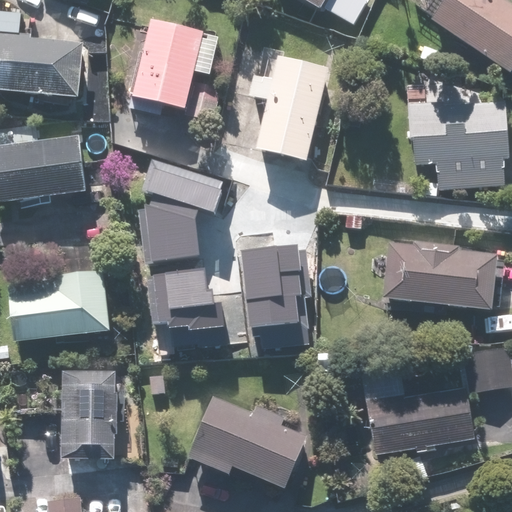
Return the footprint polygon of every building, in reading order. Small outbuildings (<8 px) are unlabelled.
[(285,0),(318,19),(328,0),(285,0)] [(511,10),(497,0),(445,0),(429,24),(511,83),(511,10)] [(182,119),(201,40),(148,27),(128,106),(182,119)] [(0,98),(75,107),(81,52),(29,46),(29,42),(0,38),(0,98)] [(327,75),(273,62),(268,86),(251,83),(246,105),(263,109),(251,159),(304,171),(327,75)] [(503,187),(502,163),(509,163),(505,104),(406,111),(410,168),(432,166),(434,191),(503,187)] [(0,152),(0,210),(84,200),(77,143),(0,152)] [(156,161),(147,189),(161,193),(157,204),(144,205),(149,261),(198,257),(193,204),(212,210),(221,182),(156,161)] [(383,248),(376,304),(486,316),(493,260),(453,256),(453,252),(408,247),(407,251),(383,248)] [(265,331),(267,344),(310,339),(305,291),(293,292),(292,281),(286,282),(284,266),(277,266),(276,258),(248,261),(256,332),(265,331)] [(152,274),(158,321),(170,320),(174,347),(245,338),(242,311),(210,315),(204,267),(152,274)] [(6,289),(12,348),(108,339),(102,280),(6,289)] [(459,357),(466,397),(511,389),(511,378),(507,349),(459,357)] [(115,379),(58,378),(57,468),(114,469),(115,379)] [(361,403),(371,460),(472,443),(463,390),(402,401),(401,396),(361,403)] [(245,415),(207,401),(184,462),(224,476),(226,470),(285,491),(303,440),(277,431),(281,421),(247,408),(245,415)] [(77,511),(77,502),(45,505),(45,511),(77,511)]
